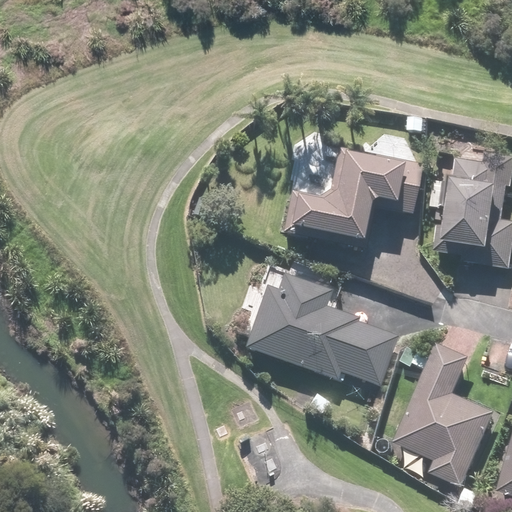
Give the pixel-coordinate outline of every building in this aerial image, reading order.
[(330,200),(296,194),(290,226),(371,241),(378,202),(414,208),(422,163),(339,148),(330,200)] [(488,171),(442,164),(436,207),(445,208),(439,253),(465,257),(464,263),(511,269),(511,158),(490,155),(488,171)] [(280,292),(270,288),(250,347),(341,379),(343,373),(383,387),(400,338),(361,324),(363,318),(328,306),(334,290),(287,274),(280,292)] [(473,357),(442,343),(397,443),(442,463),(438,473),(466,486),(499,412),(457,393),(473,357)] [(511,451),(499,491),(511,494),(511,451)]
